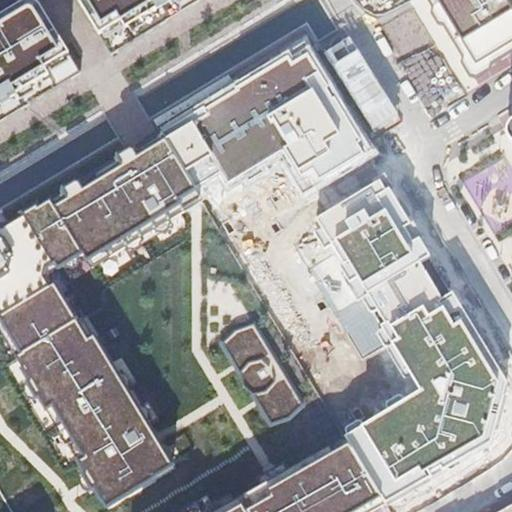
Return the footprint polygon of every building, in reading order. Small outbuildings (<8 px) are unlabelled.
[(0,122),(91,68),(204,0),(30,0),(0,18),(0,122)] [(199,190),(165,137),(10,233),(0,230),(0,329),(17,359),(6,366),(45,433),(57,426),(105,509),(110,510),(175,469),(174,462),(157,435),(93,333),(86,337),(49,276),(62,267),(73,281),(90,272),(94,279),(98,277),(101,281),(188,226),(180,213),(185,210),(196,204),(203,200),(199,190)] [(363,293),(383,322),(394,315),(385,303),(401,293),(388,275),(363,293)] [(235,329),(218,342),(269,427),(291,421),(307,405),(254,322),(235,329)] [(406,358),(427,418),(458,407),(438,347),(406,358)] [(191,511),(374,511),(386,505),(348,442),(227,511),(225,511),(217,498),(209,503),(191,511)]
